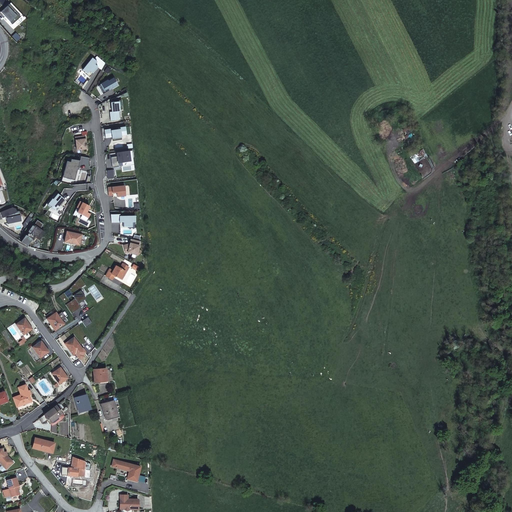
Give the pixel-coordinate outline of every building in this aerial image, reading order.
[(10,2),(8,4),(20,16),(21,15),(10,2)] [(0,11),(0,12),(11,24),(20,16),(8,4),(0,11)] [(89,60),(79,72),(84,75),(86,72),(89,75),(94,69),(91,67),(93,64),(89,60)] [(104,81),(97,86),(101,93),(108,89),(109,90),(114,86),(110,79),(105,82),(104,81)] [(106,113),(108,122),(116,120),(115,112),(117,112),(115,102),(107,103),(109,113),(106,113)] [(108,131),(108,129),(101,130),(103,138),(109,137),(109,139),(119,137),(118,136),(124,135),(122,127),(115,128),(115,129),(108,131)] [(84,136),(77,137),(77,140),(75,140),(76,150),(86,148),(84,136)] [(108,159),(109,170),(116,169),(116,165),(127,164),(127,154),(115,155),(115,159),(108,159)] [(77,167),(79,161),(70,159),(69,162),(69,164),(68,164),(65,174),(64,177),(72,179),(73,176),(75,176),(77,169),(74,169),(75,166),(77,167)] [(123,186),(107,187),(108,195),(112,195),(112,192),(116,192),(117,196),(124,195),(123,186)] [(51,198),(46,204),(54,210),(58,204),(59,205),(64,199),(56,193),(52,199),(51,198)] [(81,214),(87,217),(89,213),(86,211),(89,205),(79,201),(76,207),(79,208),(77,212),(81,214)] [(1,212),(2,217),(6,216),(8,223),(21,220),(19,211),(18,210),(16,211),(15,208),(12,207),(1,212)] [(79,208),(76,207),(73,214),(79,217),(81,214),(77,212),(79,208)] [(119,213),(110,214),(111,222),(123,221),(123,226),(131,226),(131,221),(134,221),(134,215),(119,215),(119,213)] [(81,235),(66,231),(64,242),(79,245),(81,235)] [(140,241),(131,239),(130,244),(129,246),(125,245),(124,245),(126,253),(128,252),(137,255),(138,255),(141,252),(138,249),(140,241)] [(125,271),(126,272),(129,267),(123,264),(120,268),(116,266),(113,271),(110,269),(106,276),(112,280),(114,276),(120,279),(125,271)] [(68,298),(65,293),(60,297),(72,314),(86,305),(83,301),(82,299),(84,298),(80,292),(79,290),(86,285),(81,278),(69,290),(72,295),(73,296),(75,299),(71,302),(69,299),(68,298)] [(61,312),(58,315),(61,320),(62,320),(61,321),(64,324),(68,321),(61,312)] [(62,320),(61,320),(58,315),(56,313),(54,314),(47,319),(51,325),(54,329),(55,331),(65,324),(64,324),(61,321),(62,320)] [(29,325),(25,318),(16,324),(24,335),(32,329),(32,328),(32,329),(29,325),(30,325),(29,325)] [(80,345),(79,345),(74,337),(65,344),(73,355),(82,349),(82,348),(82,349),(79,345),(80,345)] [(41,341),(33,347),(40,358),(49,352),(49,351),(48,352),(46,348),(41,341)] [(65,374),(60,368),(52,374),(59,384),(68,378),(67,378),(65,375),(65,374)] [(94,382),(107,381),(106,369),(93,370),(94,382)] [(30,395),(28,391),(26,386),(18,389),(21,395),(13,398),(17,407),(32,401),(30,395)] [(80,413),(90,409),(86,394),(75,398),(80,413)] [(106,419),(118,415),(113,401),(101,404),(106,419)] [(48,420),(50,423),(62,413),(56,406),(44,415),(39,419),(43,424),(48,420)] [(54,443),(35,438),(33,446),(37,448),(37,449),(52,453),(54,443)] [(0,462),(6,469),(13,462),(6,455),(5,452),(3,452),(2,446),(0,446),(0,462)] [(92,470),(93,465),(68,456),(67,459),(72,460),(71,465),(61,464),(62,470),(68,471),(68,472),(64,471),(64,475),(67,476),(77,476),(84,477),(84,470),(90,470),(92,470)] [(114,460),(112,466),(129,471),(127,479),(137,481),(140,466),(114,460)] [(7,480),(11,497),(20,495),(17,486),(19,486),(16,477),(7,480)] [(120,495),(120,509),(124,509),(127,510),(130,509),(138,509),(138,499),(128,499),(128,495),(120,495)]
